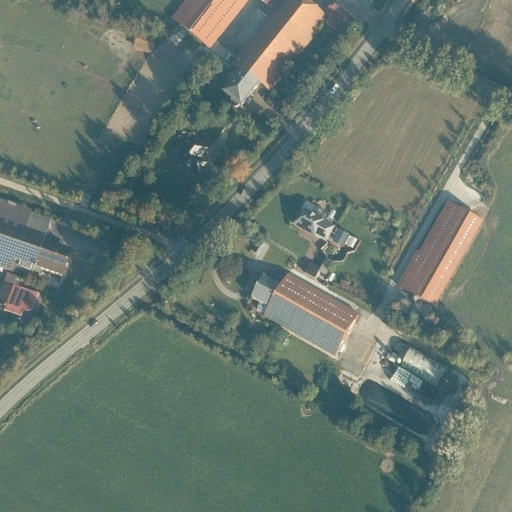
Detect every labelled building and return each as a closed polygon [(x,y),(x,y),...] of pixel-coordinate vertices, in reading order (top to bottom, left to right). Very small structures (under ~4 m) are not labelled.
[(190,0),(176,20),(212,48),(248,0),(190,0)] [(344,35),(356,20),(336,5),(328,15),(308,0),(287,0),(235,66),(243,72),(227,92),(247,108),(266,84),(274,90),(328,23),(344,35)] [(262,0),(251,15),(259,22),(269,9),(273,12),(282,0),(262,0)] [(140,35),(136,48),(151,54),(156,40),(140,35)] [(212,151),(196,138),(180,158),(186,163),(185,165),(185,169),(191,173),(194,173),(196,170),(204,176),(211,167),(204,161),(212,151)] [(448,201),(402,286),(442,308),(488,223),(448,201)] [(304,209),(294,226),(316,238),(326,221),(304,209)] [(41,278),(43,272),(52,247),(46,245),(49,236),(0,219),(0,269),(13,274),(15,269),(41,278)] [(344,247),(351,234),(341,229),(334,243),(344,247)] [(256,256),(262,260),(271,245),(264,241),(256,256)] [(70,281),(79,256),(52,247),(43,272),(70,281)] [(320,272),(327,276),(334,262),(327,258),(322,268),(312,262),(306,273),(317,279),(320,272)] [(33,315),(40,296),(22,291),(24,286),(16,284),(18,279),(6,275),(0,294),(0,304),(6,307),(4,313),(24,319),(26,313),(33,315)] [(360,314),(289,277),(284,286),(268,277),(255,302),(269,310),(266,317),(338,355),(360,314)] [(402,368),(439,385),(449,366),(412,348),(402,368)]
